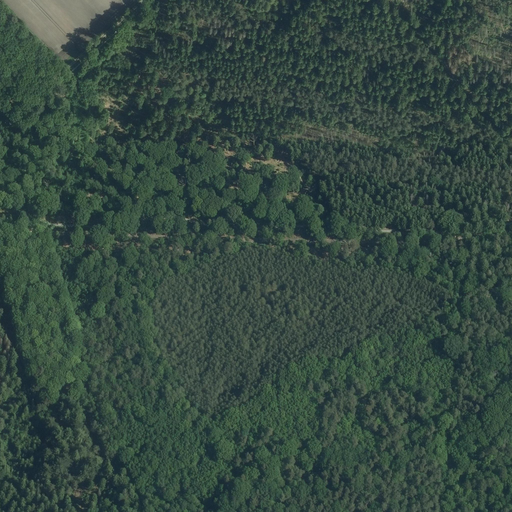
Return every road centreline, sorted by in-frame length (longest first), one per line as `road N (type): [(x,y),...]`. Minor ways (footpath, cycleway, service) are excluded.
road 1 (track): [(51,233),(350,244),(511,234)]
road 2 (track): [(143,0),(0,126)]
